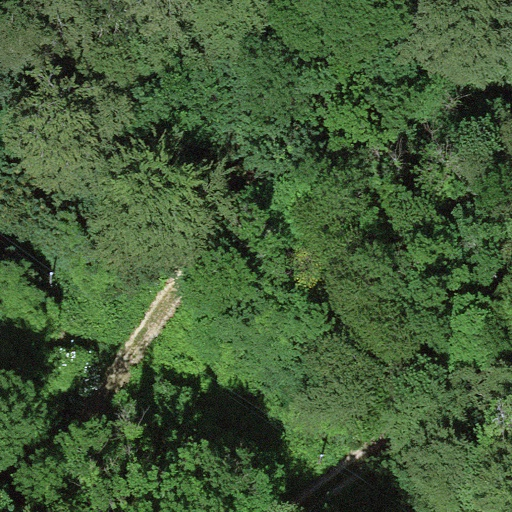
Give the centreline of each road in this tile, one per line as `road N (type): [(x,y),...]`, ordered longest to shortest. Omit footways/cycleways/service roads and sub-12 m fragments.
road 1 (track): [(86,511),(435,0)]
road 2 (track): [(300,511),(511,361)]
